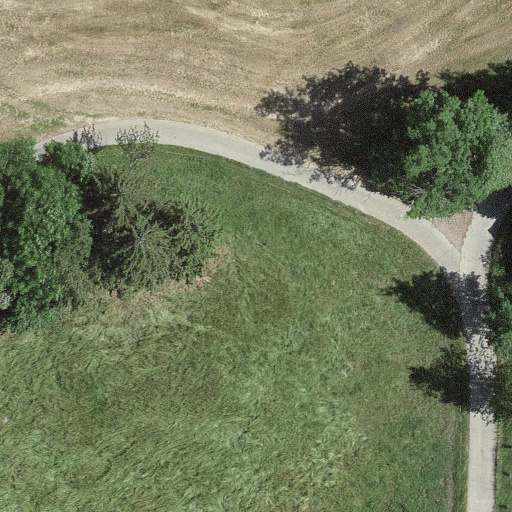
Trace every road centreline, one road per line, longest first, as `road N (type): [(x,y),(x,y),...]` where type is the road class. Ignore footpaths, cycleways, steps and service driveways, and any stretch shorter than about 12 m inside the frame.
road 1 (track): [(474,281),(416,229),(373,206),(272,162),(178,134),(108,135),(0,177)]
road 2 (unclassified): [(511,187),(479,242),(474,281),(483,511)]
